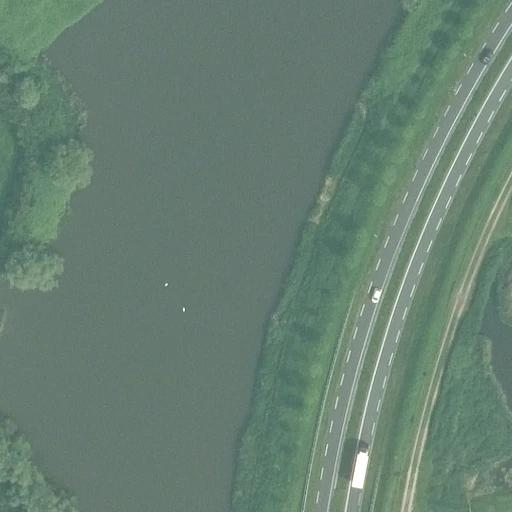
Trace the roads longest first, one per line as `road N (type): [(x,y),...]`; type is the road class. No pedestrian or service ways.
road 1 (primary): [(511,13),(423,172),(358,335),(322,511)]
road 2 (primary): [(353,511),(414,272),(511,71)]
road 3 (track): [(405,511),(455,321),(511,178)]
